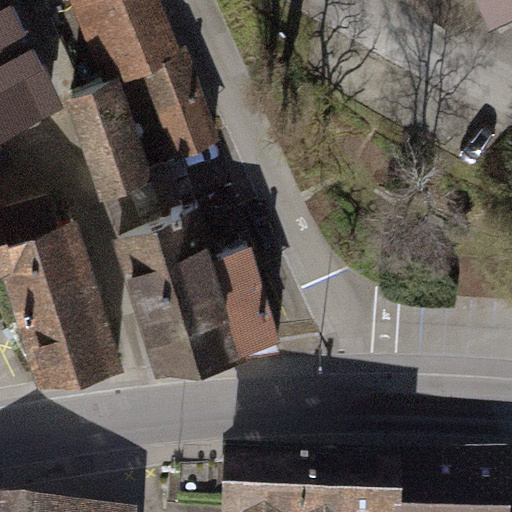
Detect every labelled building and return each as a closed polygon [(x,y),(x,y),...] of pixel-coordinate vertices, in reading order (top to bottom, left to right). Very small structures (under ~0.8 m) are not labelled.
[(0,0),(0,123),(54,99),(48,73),(11,0),(0,0)] [(101,0),(129,66),(150,59),(182,144),(220,130),(186,42),(180,45),(161,0),(101,0)] [(492,14),(486,0),(426,0),(461,29),(492,14)] [(511,0),(486,0),(492,14),(511,5),(511,0)] [(118,70),(76,89),(109,184),(151,167),(118,70)] [(38,198),(0,210),(0,212),(47,368),(122,357),(76,217),(48,225),(38,198)] [(177,210),(123,230),(165,356),(176,356),(176,352),(280,340),(249,240),(217,251),(199,202),(187,206),(184,200),(174,203),(177,210)] [(508,511),(510,460),(363,465),(231,460),(185,467),(183,500),(231,504),(230,511),(508,511)] [(0,511),(72,511),(72,505),(63,502),(0,497),(0,511)]
